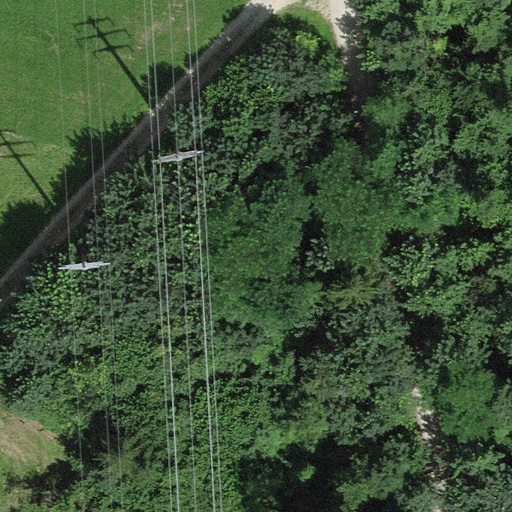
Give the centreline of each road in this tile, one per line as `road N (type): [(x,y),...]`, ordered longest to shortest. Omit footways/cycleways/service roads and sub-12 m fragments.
road 1 (track): [(344,0),(450,511)]
road 2 (track): [(273,0),(0,293)]
